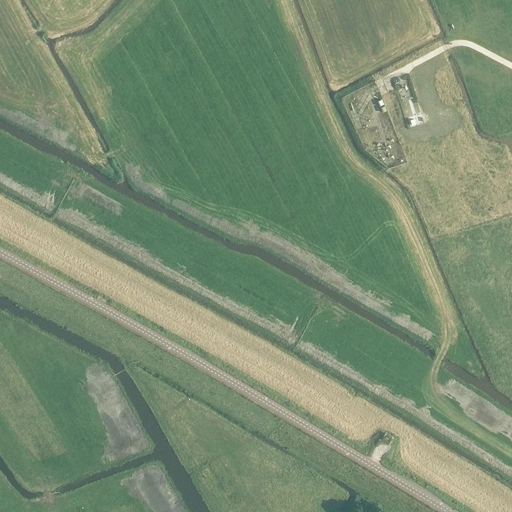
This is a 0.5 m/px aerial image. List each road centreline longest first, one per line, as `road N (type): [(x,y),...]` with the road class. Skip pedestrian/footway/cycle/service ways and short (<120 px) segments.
road 1 (tertiary): [(449,511),(0,251)]
road 2 (track): [(433,307),(446,341),(429,381),(511,448)]
